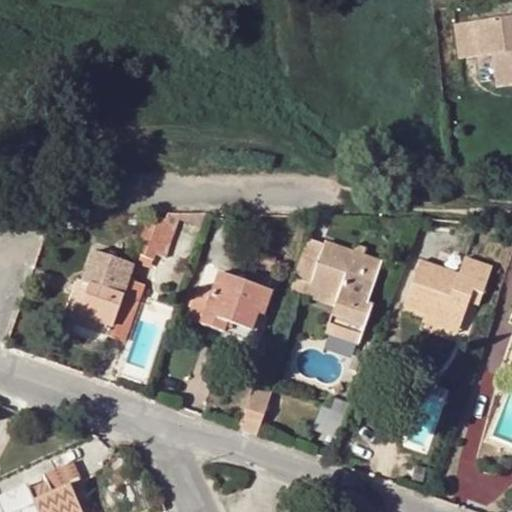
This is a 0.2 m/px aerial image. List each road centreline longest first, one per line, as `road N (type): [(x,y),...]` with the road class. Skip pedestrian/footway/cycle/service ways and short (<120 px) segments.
road 1 (residential): [(351,213),(34,198),(0,288)]
road 2 (residential): [(396,500),(166,417)]
road 3 (residential): [(166,417),(0,353)]
